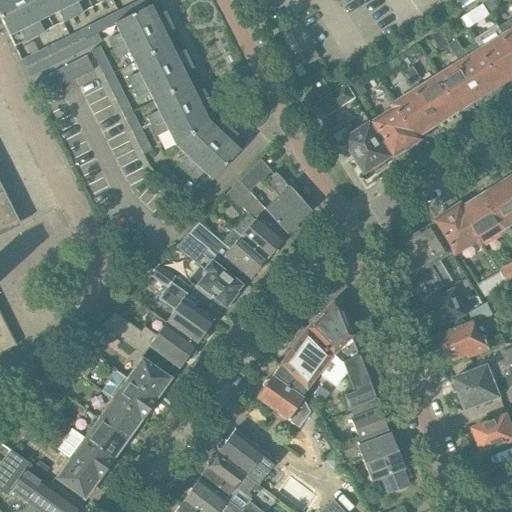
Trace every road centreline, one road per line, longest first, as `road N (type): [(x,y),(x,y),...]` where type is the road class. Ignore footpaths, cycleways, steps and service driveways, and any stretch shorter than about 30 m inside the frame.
road 1 (residential): [(142,511),(238,365),(349,234)]
road 2 (residential): [(455,497),(349,234)]
road 3 (residential): [(349,234),(224,0)]
road 4 (residential): [(349,234),(511,130)]
